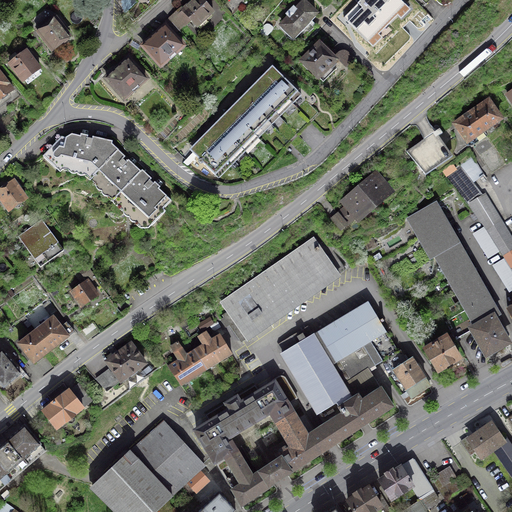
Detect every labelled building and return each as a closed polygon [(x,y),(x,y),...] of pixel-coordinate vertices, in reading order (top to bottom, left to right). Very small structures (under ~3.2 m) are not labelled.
[(203,0),(191,0),(193,1),(183,10),(181,7),(174,14),(184,25),(185,26),(191,20),(197,27),(198,26),(200,29),(208,22),(205,19),(213,12),(203,1),(203,0)] [(291,34),(293,36),(301,29),(306,34),(315,26),(309,20),(316,14),(304,2),(297,10),(293,6),(286,14),(289,17),(282,25),(284,26),(283,27),(291,35),(291,34)] [(174,14),(169,19),(179,30),(184,25),(174,14)] [(68,35),(52,15),(36,27),(40,32),(39,33),(51,49),(62,41),(63,43),(68,39),(67,37),(68,35)] [(179,30),(169,19),(162,24),(164,27),(143,46),(160,66),(183,46),(173,35),(179,30)] [(261,29),(261,32),(264,36),(272,28),(269,25),(266,24),(261,29)] [(335,62),(334,61),(335,60),(319,44),(302,61),(318,77),(328,67),(329,69),(332,69),(336,64),(335,62)] [(40,68),(27,51),(9,65),(22,82),(40,68)] [(346,52),(340,52),(336,56),(346,66),(353,58),(346,52)] [(146,79),(128,59),(106,78),(124,98),(146,79)] [(298,92),(275,69),(256,88),(258,90),(258,94),(256,96),(253,96),(251,94),(245,99),(246,99),(268,121),(289,100),(292,102),(300,94),(297,92),(298,92)] [(13,89),(0,72),(0,107),(11,99),(13,102),(17,99),(20,97),(14,88),(13,89)] [(268,121),(246,99),(235,110),(237,112),(237,115),(235,117),(232,117),(230,115),(220,125),(242,147),(268,121)] [(472,113),(487,135),(500,126),(497,121),(500,119),(488,102),(472,113)] [(487,135),(472,113),(457,123),(454,119),(447,124),(451,130),(456,126),(467,141),(473,145),(487,135)] [(242,147),(220,125),(209,136),(210,138),(210,141),(208,143),(205,143),(203,142),(193,152),(218,177),(226,169),(223,167),(227,163),(226,163),(234,155),(236,158),(244,150),(242,147)] [(439,129),(406,152),(425,175),(453,157),(438,136),(442,133),(439,129)] [(94,176),(118,151),(111,144),(112,141),(92,137),(92,139),(87,138),(88,131),(82,130),(80,136),(71,134),(66,138),(61,137),(43,156),(56,168),(60,163),(88,169),(94,176)] [(511,155),(504,144),(496,149),(506,163),(511,159),(511,155)] [(506,163),(496,149),(489,154),(499,168),(506,163)] [(124,156),(118,151),(94,176),(116,197),(140,172),(133,164),(136,161),(132,157),(129,161),(128,160),(126,162),(123,159),(125,157),(124,156)] [(482,160),(491,173),(499,168),(489,154),(482,160)] [(467,204),(481,196),(458,166),(455,169),(450,163),(441,170),(467,204)] [(171,201),(159,189),(162,183),(158,179),(155,183),(155,182),(153,184),(150,180),(151,179),(142,170),(140,172),(116,197),(144,224),(147,221),(152,225),(166,211),(163,209),(171,201)] [(376,177),(361,190),(373,204),(388,191),(376,177)] [(15,183),(13,181),(0,190),(0,197),(9,210),(14,206),(15,208),(18,208),(21,206),(21,203),(20,202),(26,198),(20,190),(23,187),(18,181),(15,183)] [(343,208),(331,218),(341,230),(357,216),(358,217),(373,204),(361,190),(346,202),(351,208),(347,212),(343,208)] [(486,230),(501,221),(484,194),(481,196),(467,204),(485,227),(486,230)] [(420,238),(446,223),(435,203),(409,218),(420,238)] [(62,248),(42,219),(18,236),(40,267),(64,250),(65,252),(73,246),(70,242),(62,248)] [(511,239),(501,221),(486,230),(487,231),(500,251),(503,257),(504,259),(511,271),(511,270),(511,239)] [(436,256),(458,243),(458,242),(457,242),(446,223),(420,238),(432,258),(436,256)] [(485,227),(475,233),(489,257),(500,251),(487,231),(486,230),(485,227)] [(326,257),(314,240),(222,303),(228,312),(222,315),(239,340),(344,267),(334,252),(326,257)] [(446,273),(469,261),(458,243),(436,256),(446,273)] [(504,259),(495,265),(511,291),(511,290),(511,270),(511,271),(504,259)] [(456,291),(479,278),(469,261),(446,273),(456,291)] [(80,270),(87,280),(88,282),(95,277),(87,265),(80,270)] [(466,309),(489,296),(479,278),(456,291),(466,309)] [(88,282),(87,280),(71,291),(82,306),(97,295),(88,282)] [(477,327),(493,317),(494,318),(500,315),(489,296),(466,309),(477,327)] [(47,300),(41,305),(49,314),(55,309),(47,300)] [(398,352),(368,302),(313,334),(308,326),(276,345),(318,413),(325,424),(319,428),(331,446),(393,406),(381,387),(364,398),(361,393),(358,395),(355,389),(348,394),(343,385),(387,359),(398,352)] [(36,330),(51,349),(74,331),(67,322),(61,327),(53,317),(36,330)] [(487,354),(508,342),(494,318),(493,317),(477,327),(473,329),(487,354)] [(220,326),(217,321),(210,326),(212,329),(216,329),(220,326)] [(51,349),(36,330),(18,344),(34,363),(51,349)] [(194,351),(206,369),(231,353),(220,335),(209,342),(206,338),(208,336),(206,332),(199,337),(204,345),(194,351)] [(460,358),(447,336),(424,349),(438,370),(460,358)] [(163,359),(181,385),(206,369),(194,351),(184,357),(182,352),(184,351),(178,342),(171,346),(180,360),(173,364),(171,361),(174,359),(170,353),(163,359)] [(107,361),(104,356),(87,368),(107,391),(145,363),(131,344),(107,361)] [(12,345),(6,350),(14,360),(20,355),(12,345)] [(20,372),(2,350),(0,351),(0,381),(4,386),(20,372)] [(425,377),(412,357),(406,361),(399,351),(398,352),(387,359),(411,397),(429,385),(425,378),(425,377)] [(510,359),(509,359),(502,363),(501,363),(501,364),(501,365),(501,366),(501,367),(502,368),(503,368),(504,368),(505,368),(511,363),(511,362),(511,359),(510,359)] [(242,505),(273,485),(272,484),(289,474),(331,446),(319,428),(315,430),(284,376),(279,376),(267,383),(269,386),(260,392),(255,385),(235,397),(236,398),(228,403),(227,402),(206,415),(210,422),(196,430),(242,505)] [(240,377),(206,398),(209,403),(242,382),(240,377)] [(63,382),(47,395),(53,402),(43,410),(57,428),(92,401),(73,378),(65,385),(63,382)] [(19,419),(2,434),(29,465),(46,450),(19,419)] [(204,467),(162,421),(130,451),(172,496),(183,486),(204,467)] [(504,440),(492,423),(469,440),(476,450),(481,457),(494,448),(511,474),(511,448),(506,439),(504,440)] [(29,465),(2,434),(0,435),(0,465),(12,479),(29,465)] [(476,450),(469,440),(467,437),(461,442),(470,455),(476,450)] [(155,511),(172,496),(130,451),(94,484),(90,487),(116,511),(155,511)] [(387,475),(379,480),(392,499),(412,486),(421,500),(402,511),(429,511),(430,511),(427,508),(439,501),(413,461),(414,460),(413,459),(412,460),(401,466),(394,471),(393,470),(389,472),(386,474),(387,475)] [(0,489),(12,479),(0,465),(0,489)] [(204,467),(183,486),(191,495),(195,491),(193,489),(209,474),(204,467)] [(438,477),(433,480),(444,498),(458,489),(469,481),(465,475),(454,483),(453,481),(444,487),(443,486),(456,478),(449,467),(436,475),(438,477)] [(355,496),(348,500),(355,511),(372,511),(381,506),(383,508),(388,505),(381,494),(376,498),(369,487),(362,491),(361,490),(354,494),(355,496)] [(232,511),(236,509),(219,492),(202,508),(206,511),(232,511)] [(17,511),(6,503),(0,509),(0,511),(1,511),(17,511)]
